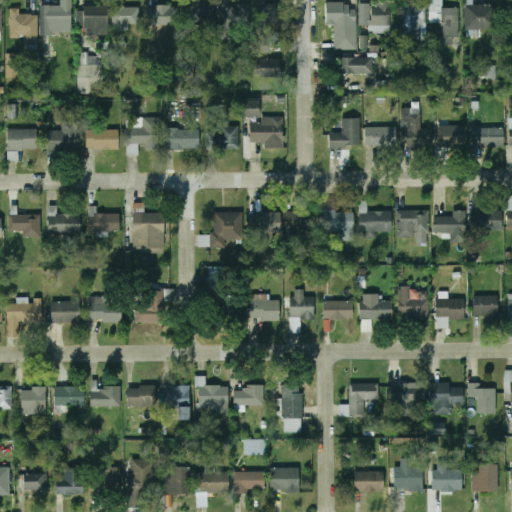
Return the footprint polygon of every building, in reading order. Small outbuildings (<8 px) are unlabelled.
[(183,0),(183,22),(214,23),(214,5),(199,4),(199,0),(183,0)] [(442,8),(442,0),(430,0),(430,22),(442,23),(442,39),(456,39),(457,8),(442,8)] [(278,23),(278,2),(259,2),(259,23),(278,23)] [(335,49),(356,49),(356,9),(349,9),(349,5),(343,5),(343,2),(326,2),(326,24),(335,24),(335,49)] [(370,33),(390,33),(390,2),(370,2),(370,33)] [(496,29),(496,3),(465,3),(465,29),(496,29)] [(41,32),(71,32),(71,5),(41,5),(41,32)] [(140,5),(112,5),(112,26),(140,26),(140,5)] [(148,25),(172,25),(172,5),(148,5),(148,25)] [(221,39),(238,39),(237,29),(251,28),(250,5),(220,6),(221,39)] [(425,5),(401,5),(401,39),(425,39),(425,5)] [(108,34),(108,6),(84,6),(84,34),(108,34)] [(20,15),(20,9),(10,9),(11,38),(24,38),(24,50),(38,50),(38,15),(20,15)] [(255,52),(268,53),(268,39),(255,39),(255,52)] [(78,93),(103,94),(103,63),(88,63),(89,53),(79,53),(78,93)] [(5,77),(19,77),(19,54),(5,54),(5,77)] [(373,57),(336,57),(336,74),(373,74),(373,57)] [(260,77),(260,58),(279,58),(279,77),(260,77)] [(480,77),(496,77),(495,66),(480,66),(480,77)] [(399,91),(417,91),(417,72),(399,72),(399,91)] [(364,93),(392,92),(392,82),(364,82),(364,93)] [(244,118),(244,100),(258,100),(258,118),(244,118)] [(432,146),(433,129),(421,129),(421,113),(404,113),(404,145),(432,146)] [(265,141),(265,148),(283,147),(283,117),(262,117),(262,123),(250,123),(250,142),(265,141)] [(127,145),(159,146),(159,118),(127,118),(127,145)] [(361,118),(343,118),(343,132),(329,132),(329,147),(361,147),(361,118)] [(79,123),(62,123),(62,130),(47,130),(47,150),(79,150),(79,123)] [(239,149),(239,126),(221,126),(221,133),(213,133),(213,149),(239,149)] [(365,126),(365,146),(397,146),(397,126),(365,126)] [(439,126),(439,145),(468,145),(468,126),(439,126)] [(504,127),(474,127),(474,146),(504,146),(504,127)] [(8,129),(8,158),(17,158),(17,150),(37,150),(37,129),(8,129)] [(119,130),(87,130),(87,149),(119,149),(119,130)] [(198,148),(198,130),(167,130),(167,148),(198,148)] [(392,232),(392,211),(367,211),(367,201),(360,201),(360,237),(378,237),(378,232),(392,232)] [(164,213),(144,213),(144,203),(133,203),(133,253),(164,253),(164,213)] [(49,235),(81,235),(81,215),(57,215),(57,207),(49,207),(49,235)] [(398,237),(429,237),(429,210),(398,210),(398,237)] [(354,211),(323,211),(323,231),(339,231),(339,240),(354,240),(354,211)] [(502,211),(471,211),(471,230),(502,230),(502,211)] [(213,212),(213,246),(243,246),(243,212),(213,212)] [(287,212),(287,233),(317,233),(317,212),(287,212)] [(120,213),(90,213),(90,234),(120,234),(120,213)] [(281,232),(280,213),(252,213),(252,233),(281,232)] [(24,238),(41,238),(41,215),(11,215),(11,231),(24,231),(24,238)] [(433,233),(464,233),(464,215),(433,215),(433,233)] [(225,267),(210,267),(209,284),(225,284),(225,267)] [(430,299),(410,299),(410,287),(399,287),(399,318),(430,318),(430,299)] [(137,290),(138,322),(164,322),(164,301),(172,301),(172,290),(137,290)] [(291,320),(315,320),(315,297),(304,297),(304,290),(291,290),(291,320)] [(235,293),(213,293),(213,317),(235,317),(235,293)] [(280,320),(280,300),(269,300),(269,294),(251,294),(251,320),(280,320)] [(474,314),(499,314),(499,296),(474,296),(474,314)] [(436,328),(449,328),(449,319),(463,319),(463,299),(436,299),(436,328)] [(393,319),(393,300),(360,300),(360,319),(393,319)] [(353,319),(353,301),(323,301),(323,319),(353,319)] [(79,302),(51,302),(51,322),(79,322),(79,302)] [(122,322),(122,302),(89,302),(89,322),(122,322)] [(41,323),(41,304),(9,304),(9,323),(41,323)] [(361,332),(372,332),(372,320),(362,319),(361,332)] [(302,417),(302,382),(282,382),(282,417),(302,417)] [(350,416),(365,416),(365,400),(378,400),(378,383),(350,383),(350,416)] [(463,384),(430,383),(430,409),(447,410),(447,405),(462,405),(463,384)] [(422,403),(422,384),(391,384),(391,403),(422,403)] [(228,385),(198,385),(198,409),(216,409),(216,414),(228,414),(228,385)] [(92,406),(121,406),(121,386),(92,386),(92,406)] [(156,386),(128,386),(128,407),(156,407),(156,386)] [(190,386),(161,386),(161,408),(178,408),(178,420),(190,420),(190,386)] [(234,405),(265,405),(265,386),(234,386),(234,405)] [(84,387),(55,387),(55,406),(84,406),(84,387)] [(0,407),(13,407),(13,388),(0,388),(0,407)] [(46,388),(22,388),(22,414),(46,414),(46,388)] [(496,388),(472,388),(472,414),(496,414),(496,388)] [(445,423),(430,423),(430,434),(445,434),(445,423)] [(267,440),(245,440),(245,454),(267,454),(267,440)] [(129,508),(143,508),(143,493),(157,493),(157,460),(129,460),(129,508)] [(479,465),(479,491),(498,491),(498,465),(479,465)] [(394,466),(394,491),(425,491),(425,466),(394,466)] [(0,495),(10,495),(10,468),(0,468),(0,495)] [(120,468),(95,468),(95,492),(120,492),(120,468)] [(167,494),(192,494),(192,468),(167,468),(167,494)] [(271,468),(271,492),(299,492),(299,468),(271,468)] [(56,480),(56,494),(84,494),(84,469),(65,469),(65,480),(56,480)] [(463,491),(463,469),(433,469),(433,491),(463,491)] [(200,492),(230,492),(230,472),(200,472),(200,492)] [(234,492),(265,492),(265,472),(234,472),(234,492)] [(354,492),(384,492),(384,472),(354,472),(354,492)] [(21,491),(47,491),(47,474),(21,474),(21,491)]
